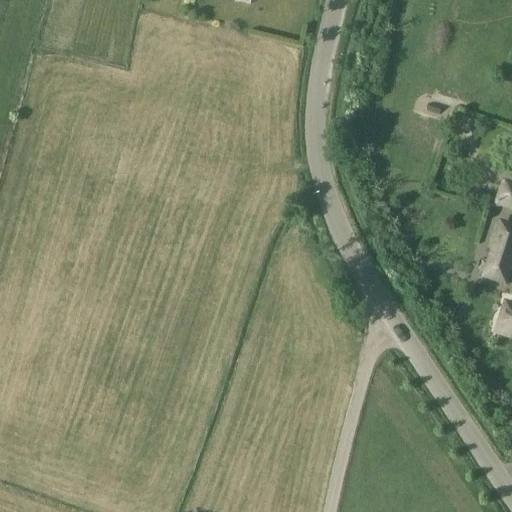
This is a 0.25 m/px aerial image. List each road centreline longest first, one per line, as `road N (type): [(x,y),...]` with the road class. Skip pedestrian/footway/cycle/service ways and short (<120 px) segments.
road 1 (unclassified): [(511,489),(371,285),(322,183),(319,67),(333,0)]
road 2 (track): [(325,511),(386,308)]
